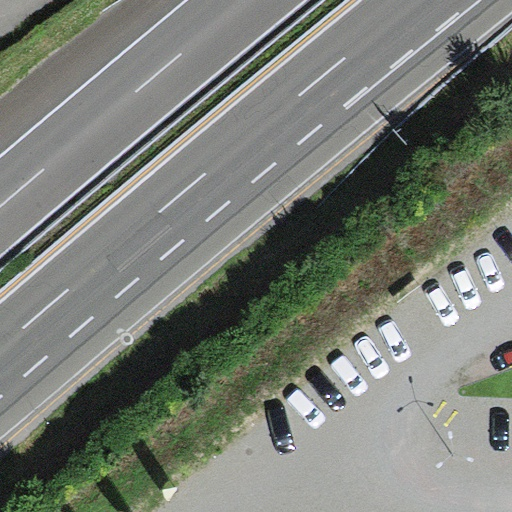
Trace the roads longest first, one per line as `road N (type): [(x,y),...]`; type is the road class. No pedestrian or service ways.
road 1 (motorway): [(0,349),(418,0)]
road 2 (motorway): [(247,0),(0,206)]
